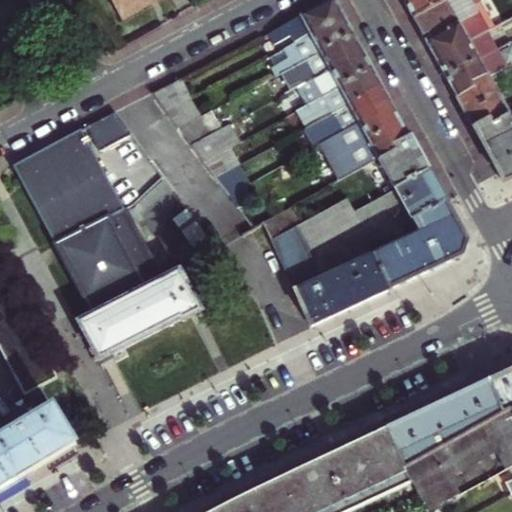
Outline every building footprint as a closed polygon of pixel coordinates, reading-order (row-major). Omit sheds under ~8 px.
[(109,0),(120,18),(147,3),(152,0),(109,0)] [(340,10),(334,0),(333,0),(270,34),(276,45),(295,36),(299,43),(311,36),(310,34),(327,25),(329,30),(346,21),(340,10)] [(405,0),(406,1),(416,19),(445,4),(451,0),(405,0)] [(451,0),(445,4),(416,19),(424,34),(435,55),(440,64),(456,55),(452,48),(470,39),(472,43),(489,33),(491,32),(477,7),(484,3),(482,0),(451,0)] [(346,21),(329,30),(327,25),(310,34),(311,36),(299,43),(271,58),(276,66),(273,68),(279,78),(281,77),(308,62),(321,55),(355,37),(351,29),(346,21)] [(456,55),(440,64),(445,73),(448,78),(499,50),(489,33),(472,43),(470,39),(452,48),(456,55)] [(360,47),(355,37),(321,55),(308,62),(281,77),(290,94),(298,90),(330,73),(329,69),(347,60),(350,66),(366,57),(360,47)] [(459,98),(475,89),(473,85),(490,75),(492,79),(509,69),(499,50),(448,78),(454,88),(459,98)] [(370,64),(366,57),(350,66),(347,60),(329,69),(330,73),(298,90),(308,107),(374,71),(370,64)] [(350,106),(383,88),(378,79),(374,71),(308,107),(305,109),(314,126),(350,106)] [(476,128),(492,119),(496,125),(511,115),(511,113),(511,104),(508,106),(502,96),(496,86),(492,79),(490,75),(473,85),(475,89),(459,98),(468,114),(476,128)] [(189,101),(180,84),(151,100),(163,116),(189,102),(189,101)] [(387,95),(383,88),(314,126),(307,129),(318,148),(320,147),(360,125),(361,127),(378,118),(375,112),(391,103),(387,95)] [(163,116),(176,134),(199,121),(189,102),(163,116)] [(391,103),(375,112),(378,118),(361,127),(360,125),(320,147),(328,163),(402,123),(397,114),(391,103)] [(492,119),(476,128),(484,143),(489,151),(511,138),(511,115),(496,125),(492,119)] [(199,121),(176,134),(188,149),(218,133),(209,116),(199,121)] [(105,153),(134,138),(119,117),(93,130),(105,153)] [(379,164),(398,152),(395,147),(411,138),(407,131),(402,123),(328,163),(338,182),(378,161),(379,164)] [(226,128),(218,133),(188,149),(201,166),(221,155),(235,147),(226,128)] [(60,248),(129,212),(86,132),(53,149),(17,167),(57,244),(60,248)] [(398,152),(379,164),(388,180),(423,161),(418,151),(411,138),(395,147),(398,152)] [(511,138),(489,151),(503,176),(509,178),(511,178),(511,138)] [(213,181),(230,172),(221,155),(201,166),(213,181)] [(423,161),(388,180),(395,194),(431,175),(423,161)] [(230,172),(213,181),(227,198),(247,187),(237,168),(230,172)] [(412,223),(448,204),(441,191),(431,175),(395,194),(354,214),(361,228),(403,206),(412,223)] [(311,220),(324,245),(361,228),(354,214),(348,201),(311,220)] [(435,272),(467,258),(468,240),(448,204),(412,223),(420,238),(375,258),(391,291),(435,272)] [(299,227),(289,208),(261,224),(270,242),(299,227)] [(166,282),(129,212),(60,248),(64,256),(95,316),(96,318),(82,326),(101,364),(116,356),(121,354),(126,351),(182,321),(183,323),(191,319),(197,316),(201,313),(181,276),(180,274),(166,282)] [(310,253),(324,245),(311,220),(299,227),(270,242),(294,294),(311,286),(309,281),(320,276),(310,253)] [(338,274),(354,308),(391,291),(375,258),(338,274)] [(0,347),(8,363),(27,398),(41,390),(55,383),(61,379),(20,303),(0,266),(0,347)] [(294,294),(321,322),(343,313),(354,308),(338,274),(311,286),(294,294)] [(505,416),(511,412),(511,371),(489,382),(505,416)] [(406,470),(505,416),(489,382),(472,390),(442,402),(408,417),(384,428),(406,470)] [(406,470),(411,479),(421,496),(511,446),(511,412),(505,416),(406,470)] [(0,495),(8,490),(30,478),(51,465),(76,450),(54,413),(31,427),(28,423),(6,436),(8,440),(0,445),(0,495)] [(343,511),(411,479),(406,470),(384,428),(362,437),(327,454),(241,496),(211,511),(343,511)]
